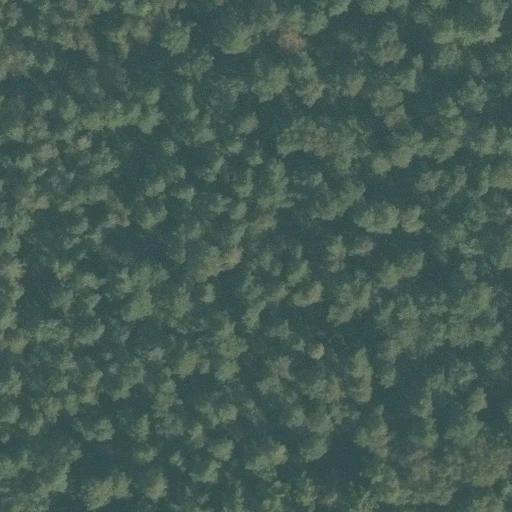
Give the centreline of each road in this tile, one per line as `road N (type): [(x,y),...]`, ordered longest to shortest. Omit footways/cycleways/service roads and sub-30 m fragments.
road 1 (track): [(0,510),(371,440)]
road 2 (track): [(371,440),(511,413)]
